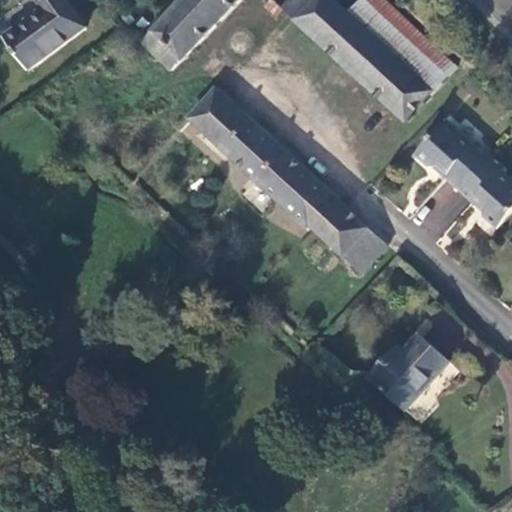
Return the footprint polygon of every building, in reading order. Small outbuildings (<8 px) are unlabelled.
[(86,30),(65,0),(35,0),(43,11),(6,39),(30,71),(86,30)] [(241,0),(186,0),(144,45),(172,73),(241,0)] [(297,24),(320,0),(294,0),(283,12),(297,24)] [(366,0),(351,16),(332,0),(320,0),(297,24),(409,125),(458,68),(382,0),(366,0)] [(174,131),(180,131),(214,94),(203,85),(177,111),(174,116),(173,121),(173,126),(174,131)] [(214,94),(180,131),(185,130),(190,128),(195,125),(363,276),(388,247),(384,244),(214,94)] [(460,192),(492,156),(478,144),(475,147),(449,123),(419,157),(430,169),(434,168),(435,170),(438,168),(448,176),(446,180),(460,192)] [(506,169),(492,156),(460,192),(472,204),(475,201),(482,208),(480,210),(482,213),(482,218),(496,229),(511,211),(511,180),(503,172),(506,169)] [(438,168),(435,170),(446,180),(448,176),(438,168)] [(472,204),(480,210),(482,208),(475,201),(472,204)] [(417,422),(460,374),(420,338),(403,358),(396,352),(371,379),(417,422)]
